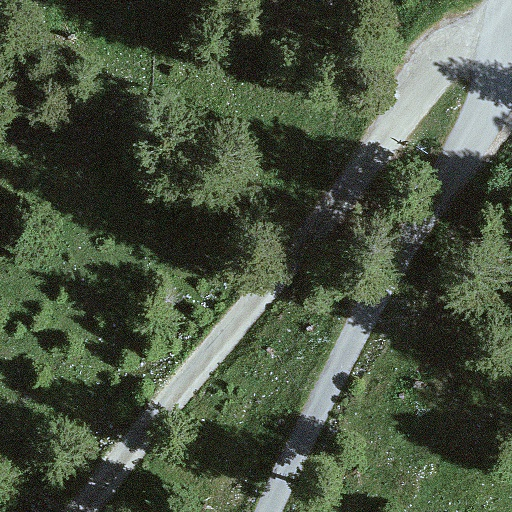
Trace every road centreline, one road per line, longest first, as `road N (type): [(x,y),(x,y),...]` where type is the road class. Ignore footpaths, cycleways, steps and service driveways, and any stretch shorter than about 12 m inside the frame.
road 1 (track): [(80,511),(498,0)]
road 2 (track): [(274,511),(331,377),(480,122),(505,0)]
